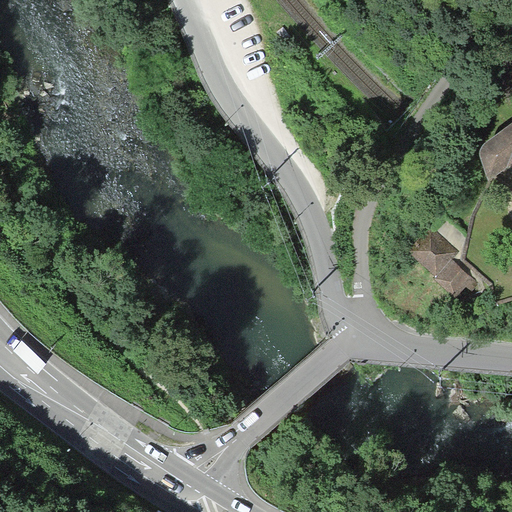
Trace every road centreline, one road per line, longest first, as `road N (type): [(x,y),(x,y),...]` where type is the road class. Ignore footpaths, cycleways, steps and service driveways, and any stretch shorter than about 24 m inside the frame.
road 1 (unclassified): [(183,0),(216,77),(306,198),(337,302),(357,333)]
road 2 (tertiary): [(357,333),(236,434),(186,491)]
road 3 (primary): [(0,354),(186,491)]
road 4 (tertiary): [(357,333),(387,348),(511,358)]
